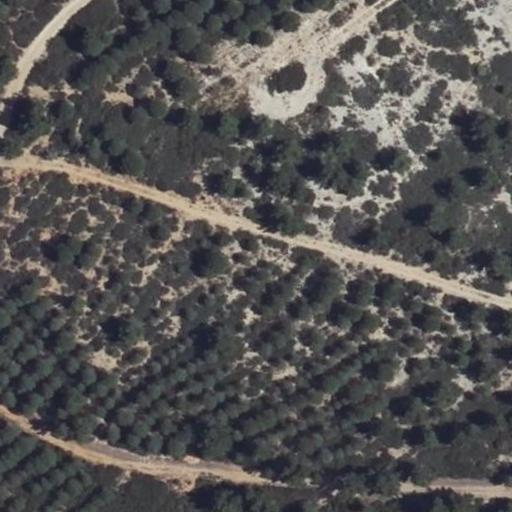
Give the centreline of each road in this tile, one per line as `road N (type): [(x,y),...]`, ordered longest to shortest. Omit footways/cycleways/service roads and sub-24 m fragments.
road 1 (track): [(0,165),(43,161),(511,302)]
road 2 (track): [(0,408),(91,455),(167,468),(511,490)]
road 3 (track): [(78,0),(25,56),(0,115)]
